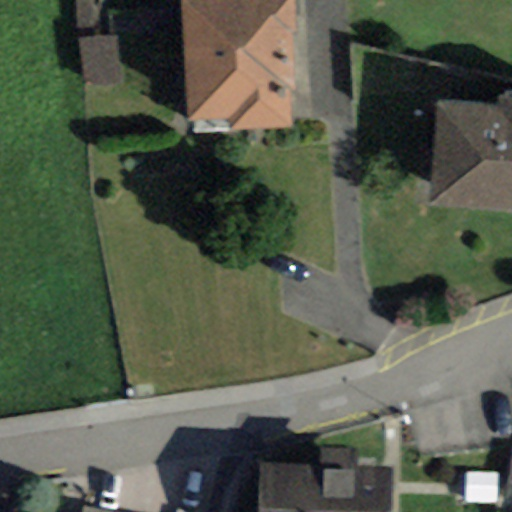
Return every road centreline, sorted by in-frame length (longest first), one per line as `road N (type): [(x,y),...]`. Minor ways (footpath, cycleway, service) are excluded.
road 1 (residential): [(239,424),(328,406),(511,333)]
road 2 (residential): [(0,459),(239,424)]
